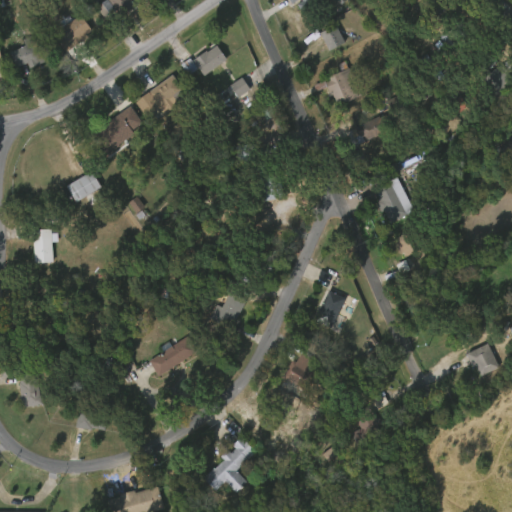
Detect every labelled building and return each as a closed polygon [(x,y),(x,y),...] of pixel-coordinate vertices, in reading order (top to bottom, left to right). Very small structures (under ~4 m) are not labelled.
[(133,4),(126,9),(124,6),(118,10),(122,17),(110,25),(97,6),(106,0),(135,0),(132,2),(133,4)] [(323,0),(305,13),(299,4),(304,0),(298,0),(294,3),(291,0),(323,0)] [(449,8),(437,17),(438,19),(423,31),(415,22),(431,10),(433,12),(445,2),(449,8)] [(80,15),(93,33),(76,46),(63,27),(80,15)] [(83,38),(71,20),(46,37),(58,55),(83,38)] [(463,20),(468,26),(465,29),(470,34),(453,49),(443,37),(463,20)] [(318,56),(334,48),(325,30),(309,39),(318,56)] [(35,34),(38,41),(45,38),(51,56),(45,58),(47,63),(31,69),(29,63),(17,67),(12,52),(27,45),(24,39),(35,34)] [(31,69),(25,42),(13,44),(15,52),(1,55),(5,72),(18,69),(19,72),(31,69)] [(216,46),(225,60),(226,59),(231,66),(225,70),(220,63),(202,76),(197,68),(190,73),(195,79),(191,82),(179,64),(189,58),(191,61),(216,46)] [(511,59),(511,60),(511,92),(496,104),(474,73),(487,64),(493,72),(511,59)] [(343,61),(359,96),(336,106),(326,87),(315,92),(312,85),(339,72),(336,64),(343,61)] [(177,80),(187,75),(181,64),(171,68),(177,80)] [(185,89),(160,108),(149,93),(174,74),(185,89)] [(107,155),(106,156),(91,134),(132,106),(143,122),(137,126),(140,130),(107,155)] [(385,114),(392,127),(358,144),(355,137),(359,135),(356,127),(385,114)] [(265,201),(263,202),(256,166),(278,162),(285,197),(265,201)] [(84,198),(77,202),(68,186),(93,171),(102,187),(84,198)] [(395,179),(413,211),(390,223),(383,209),(379,211),(374,201),(377,199),(372,189),(389,180),(389,182),(395,179)] [(122,218),(132,214),(128,203),(118,206),(122,218)] [(50,228),(56,229),(56,241),(51,241),(52,261),(33,262),(30,230),(50,228)] [(423,250),(406,258),(404,252),(399,254),(394,244),(399,241),(397,237),(413,229),(423,250)] [(394,263),(406,257),(396,238),(384,244),(394,263)] [(355,303),(340,332),(315,320),(330,290),(355,303)] [(248,300),(233,330),(210,319),(217,305),(223,307),(231,291),(248,300)] [(321,334),(335,303),(318,295),(304,326),(321,334)] [(211,312),(205,309),(198,324),(221,334),(235,305),(218,297),(211,312)] [(503,341),(511,336),(511,324),(498,330),(503,341)] [(188,336),(198,351),(159,376),(150,361),(164,352),(161,347),(170,341),(173,346),(188,336)] [(486,342),(497,367),(480,375),(475,364),(471,366),(465,352),(486,342)] [(467,368),(471,379),(488,372),(478,349),(455,358),(461,371),(467,368)] [(315,361),(310,370),(316,374),(306,391),(283,378),(292,361),(297,363),(303,353),(315,361)] [(30,367),(31,374),(38,374),(41,396),(43,395),(44,405),(23,407),(20,368),(30,367)] [(32,409),(27,382),(8,386),(13,413),(32,409)] [(370,406),(378,420),(383,418),(390,433),(361,448),(353,434),(363,429),(355,413),(370,406)] [(109,412),(106,430),(94,428),(93,430),(77,428),(80,408),(109,412)] [(65,430),(93,437),(97,421),(69,414),(65,430)] [(344,446),(373,434),(367,420),(338,432),(344,446)] [(253,450),(234,470),(244,481),(233,492),(222,481),(213,490),(201,477),(221,459),(218,456),(225,449),(229,452),(233,447),(231,445),(239,436),(253,450)] [(159,487),(165,510),(157,511),(110,511),(108,501),(122,497),(121,494),(135,490),(136,493),(159,487)]
